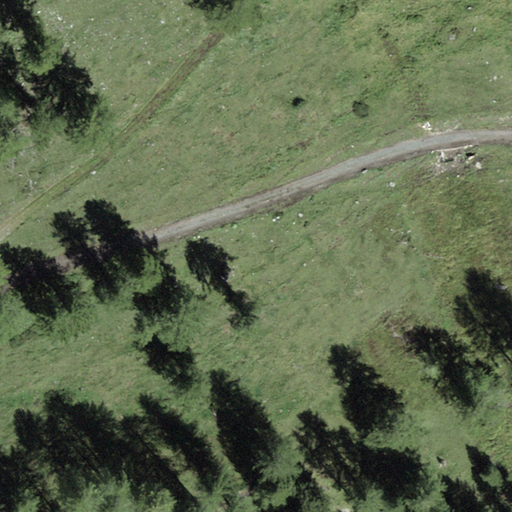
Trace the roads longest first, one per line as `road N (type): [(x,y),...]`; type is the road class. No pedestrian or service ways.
road 1 (track): [(511,143),(426,155),(0,273)]
road 2 (track): [(266,0),(69,198),(0,254)]
